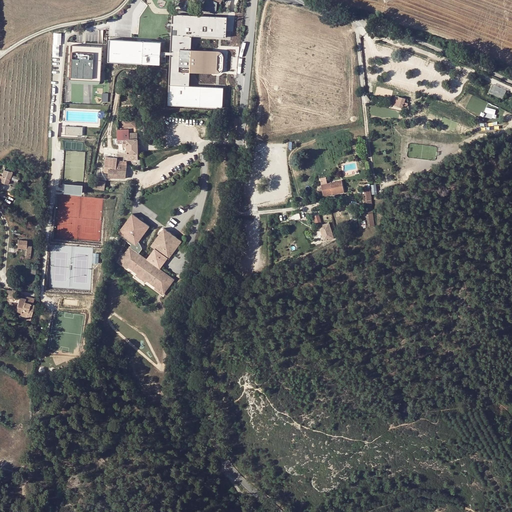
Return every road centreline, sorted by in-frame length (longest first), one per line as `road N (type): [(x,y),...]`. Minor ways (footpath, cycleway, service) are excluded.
road 1 (tertiary): [(276,511),(225,461),(204,385),(229,272),(254,0)]
road 2 (track): [(511,83),(418,40),(289,0)]
road 3 (track): [(254,144),(267,1)]
road 4 (track): [(0,56),(38,32),(100,18),(126,0)]
